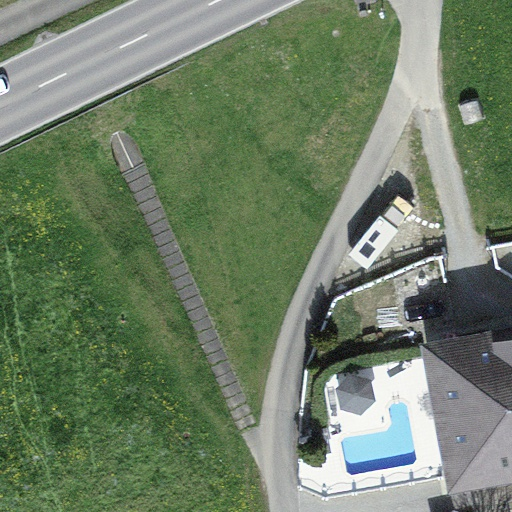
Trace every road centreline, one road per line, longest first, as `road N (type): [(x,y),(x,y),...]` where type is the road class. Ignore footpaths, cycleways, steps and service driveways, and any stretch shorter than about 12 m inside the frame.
road 1 (residential): [(272,511),(274,398),(419,59),(416,0)]
road 2 (primary): [(217,0),(0,104)]
